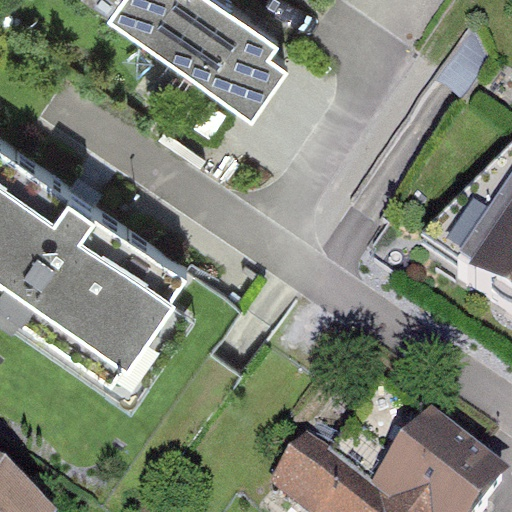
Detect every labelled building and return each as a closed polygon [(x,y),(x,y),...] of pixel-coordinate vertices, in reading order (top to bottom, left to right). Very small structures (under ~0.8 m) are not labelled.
[(317,51),(241,0),(131,0),(121,15),(272,117),(317,51)] [(224,281),(0,125),(0,304),(140,402),(224,281)] [(511,202),(492,231),(501,237),(472,279),(469,277),(467,278),(463,275),(460,279),(511,313),(511,202)] [(511,511),(511,468),(449,419),(389,496),(409,511),(511,511)] [(409,511),(389,496),(385,501),(316,448),(283,491),(310,511),(409,511)] [(0,511),(43,511),(0,480),(0,511)]
